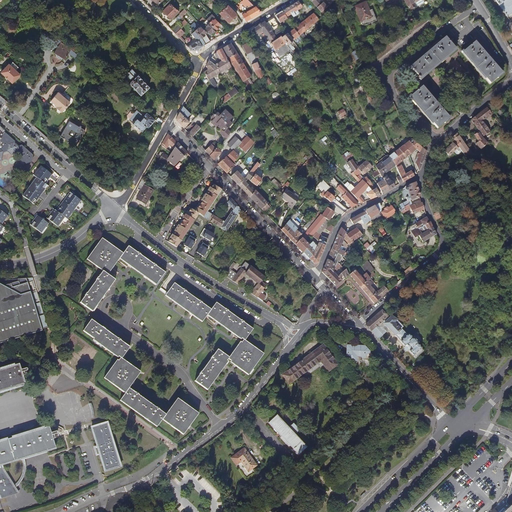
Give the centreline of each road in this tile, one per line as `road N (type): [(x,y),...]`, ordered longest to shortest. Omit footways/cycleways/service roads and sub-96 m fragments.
road 1 (residential): [(357,325),(443,248),(418,177)]
road 2 (tertiary): [(156,244),(298,336)]
road 3 (residential): [(418,177),(347,215),(312,275)]
road 4 (residential): [(312,275),(209,169)]
road 5 (residential): [(220,428),(182,372),(120,327)]
road 6 (residential): [(220,428),(160,471),(101,498)]
road 7 (tertiary): [(357,325),(450,424)]
road 8 (residential): [(114,206),(64,247),(0,266)]
road 9 (secondary): [(450,424),(362,511)]
road 10 (residential): [(298,336),(220,428)]
